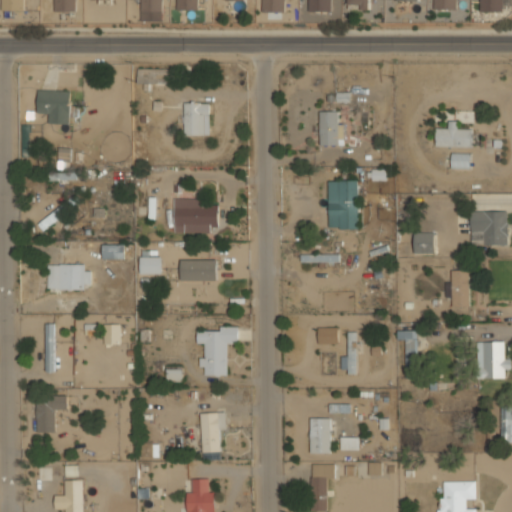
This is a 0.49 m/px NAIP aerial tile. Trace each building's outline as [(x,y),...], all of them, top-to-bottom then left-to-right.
[(24,0),(12,0),(1,0),(1,10),(24,10),(24,0)] [(76,0),(54,0),(54,11),(76,11),(76,0)] [(163,21),(162,0),(161,0),(160,0),(149,0),(141,0),(142,21),(163,21)] [(198,0),(188,0),(177,0),(177,10),(199,9),(198,0)] [(285,11),(285,0),(263,0),(263,11),(285,11)] [(331,0),(309,0),(309,11),(332,11),(331,0)] [(369,0),(363,0),(349,0),(349,9),(360,8),(360,10),(370,9),(369,0)] [(456,0),(442,0),(434,0),(435,9),(457,8),(456,0)] [(495,0),(480,0),(480,11),(503,12),(503,0),(495,0)] [(70,91),(38,90),(37,113),(49,113),(48,123),(69,124),(70,91)] [(209,102),(184,103),(184,135),(210,134),(209,102)] [(320,111),(321,145),(338,144),(338,111),(320,111)] [(457,128),(457,121),(449,121),(449,128),(436,128),(436,146),(472,147),(472,129),(457,128)] [(58,160),(70,161),(71,147),(58,147),(58,160)] [(452,168),(470,168),(470,153),(452,153),(452,168)] [(386,179),(386,169),(372,170),(372,180),(386,179)] [(49,180),(77,180),(77,171),(48,172),(49,180)] [(329,228),(358,227),(357,180),(328,180),(329,228)] [(218,205),(204,205),(204,199),(174,198),(174,232),(211,233),(211,226),(218,226),(218,205)] [(37,222),(42,230),(75,208),(70,200),(37,222)] [(508,211),(471,211),(471,245),(508,244),(508,211)] [(414,232),(415,253),(435,253),(435,231),(414,232)] [(125,244),(103,244),(103,259),(125,259),(125,244)] [(301,254),(302,262),(340,261),(340,254),(301,254)] [(161,257),(140,257),(140,273),(161,273),(161,257)] [(217,260),(181,259),(180,279),(216,280),(217,260)] [(48,264),(47,287),(84,288),(85,265),(48,264)] [(446,297),(452,297),(452,306),(470,306),(469,270),(451,270),(452,282),(446,282),(446,297)] [(45,371),(53,371),(55,324),(47,324),(45,371)] [(121,343),(120,324),(104,324),(104,344),(121,343)] [(227,343),(238,343),(238,326),(221,326),(221,330),(197,330),(197,342),(205,343),(205,357),(199,357),(199,366),(205,366),(204,374),(227,375),(227,343)] [(338,343),(338,327),(318,328),(318,343),(338,343)] [(406,339),(405,366),(416,367),(417,330),(398,330),(398,339),(406,339)] [(342,356),(341,371),(356,372),(357,332),(349,332),(348,356),(342,356)] [(504,341),(475,342),(476,378),(505,377),(505,369),(511,368),(511,358),(505,358),(504,341)] [(182,378),(182,366),(167,366),(166,378),(182,378)] [(37,432),(55,431),(55,409),(68,409),(67,395),(36,396),(37,432)] [(502,406),(501,440),(511,440),(511,406),(502,406)] [(220,429),(226,429),(225,412),(201,412),(203,460),(221,459),(220,429)] [(310,452),(330,452),(330,417),(310,417),(310,452)] [(340,449),(359,449),(359,437),(340,437),(340,449)] [(368,475),(382,474),(381,462),(368,462),(368,475)] [(327,478),(334,478),(334,464),(312,463),(311,510),(327,511),(327,478)] [(187,511),(214,511),(214,491),(209,491),(209,478),(192,478),(192,492),(187,492),(187,511)] [(55,495),(55,509),(66,508),(65,511),(83,511),(83,480),(65,480),(66,495),(55,495)] [(438,511),(476,511),(477,508),(466,508),(466,498),(476,498),(475,481),(444,481),(444,498),(438,499),(438,511)]
